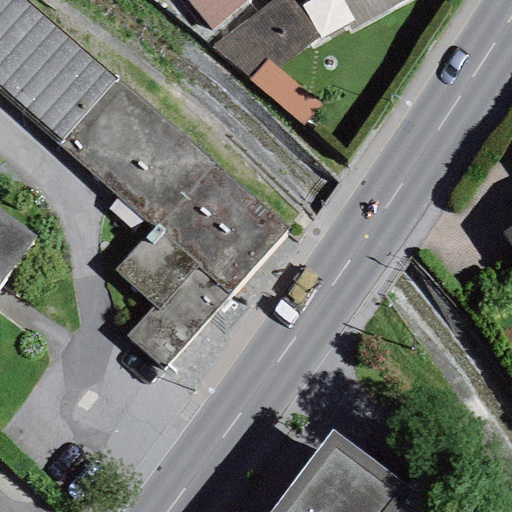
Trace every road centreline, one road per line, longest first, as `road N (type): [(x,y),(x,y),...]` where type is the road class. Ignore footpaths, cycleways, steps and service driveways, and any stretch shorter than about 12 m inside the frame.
road 1 (secondary): [(511,9),(157,511)]
road 2 (unknown): [(53,0),(99,32),(338,264)]
